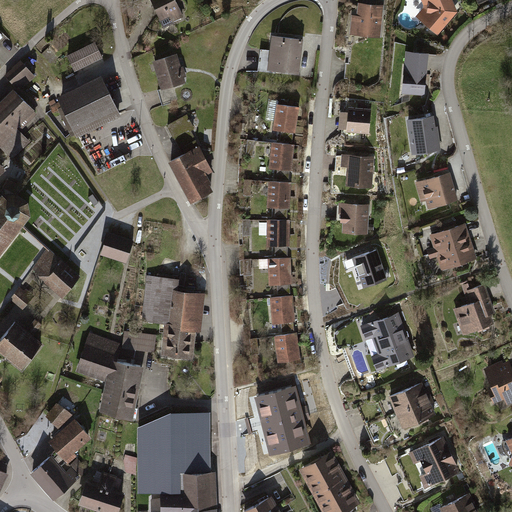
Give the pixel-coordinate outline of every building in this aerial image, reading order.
[(174,0),(150,0),(160,20),(169,15),(172,21),(182,16),(174,0)] [(381,3),(357,0),(355,14),(349,13),(347,34),(378,37),(381,3)] [(452,0),(420,0),(422,5),(414,16),(437,35),(457,11),(452,0)] [(301,37),(270,34),(266,70),(297,74),(301,37)] [(102,62),(93,42),(66,54),(75,74),(102,62)] [(173,51),(151,58),(160,89),(183,82),(173,51)] [(427,54),(403,51),(400,93),(423,95),(427,54)] [(34,76),(20,61),(6,74),(20,89),(34,76)] [(120,115),(101,73),(56,93),(76,136),(120,115)] [(12,88),(0,100),(0,148),(11,159),(28,141),(15,128),(33,109),(12,88)] [(298,107),(276,103),(272,130),(294,133),(298,107)] [(369,109),(346,107),(346,112),(338,111),(336,129),(346,130),(345,133),(367,135),(369,109)] [(186,116),(168,126),(183,154),(171,161),(193,201),(212,191),(203,174),(210,170),(188,129),(192,127),(186,116)] [(432,116),(405,120),(410,155),(438,150),(432,116)] [(293,145),(269,142),(266,168),(290,171),(293,145)] [(372,156),(339,154),(339,156),(334,155),(333,170),(345,171),(344,186),(370,188),(372,156)] [(26,170),(14,164),(4,184),(16,190),(26,170)] [(448,172),(413,182),(419,202),(424,201),(427,209),(456,201),(448,172)] [(289,182),(266,181),(265,207),(288,208),(289,182)] [(14,192),(4,194),(0,198),(0,249),(30,212),(27,199),(17,194),(14,192)] [(366,204),(337,203),(337,223),(340,223),(340,233),(365,233),(366,204)] [(287,219),(264,219),(264,246),(287,246),(287,219)] [(464,223),(428,235),(432,248),(425,250),(428,259),(435,257),(439,271),(476,259),(464,223)] [(132,240),(109,232),(102,252),(126,260),(132,240)] [(65,264),(47,249),(30,269),(60,296),(78,275),(65,264)] [(377,250),(353,258),(363,288),(388,280),(377,250)] [(289,257),(265,258),(266,285),(290,284),(289,257)] [(180,277),(144,274),(140,320),(165,323),(162,353),(193,356),(196,330),(201,331),(205,290),(179,288),(180,277)] [(484,284),(465,290),(469,304),(453,309),(461,334),(493,324),(489,314),(493,313),(484,284)] [(30,297),(18,287),(10,297),(22,307),(30,297)] [(291,295),(268,297),(270,323),(294,321),(291,295)] [(397,309),(357,325),(363,341),(370,338),(376,354),(370,356),(375,370),(415,355),(397,309)] [(40,339),(16,319),(0,338),(0,352),(17,366),(40,339)] [(121,341),(85,333),(76,372),(104,379),(96,409),(131,417),(144,358),(150,359),(156,335),(124,327),(121,341)] [(294,333),(272,337),(276,363),(298,360),(294,333)] [(501,359),(481,368),(491,390),(488,391),(493,403),(502,400),(505,405),(511,402),(511,370),(507,360),(502,362),(501,359)] [(420,381),(378,400),(385,416),(394,412),(401,429),(435,414),(420,381)] [(296,385),(254,396),(269,454),(311,443),(296,385)] [(56,400),(44,412),(56,426),(69,414),(56,400)] [(214,511),(211,469),(201,469),(205,417),(170,415),(168,428),(143,427),(137,494),(160,498),(158,511),(214,511)] [(73,417),(48,438),(65,459),(90,438),(73,417)] [(511,435),(503,440),(510,454),(506,465),(511,466),(511,435)] [(441,437),(407,452),(412,463),(419,460),(425,474),(418,477),(422,487),(457,472),(441,437)] [(329,451),(296,470),(320,511),(341,511),(359,502),(329,451)] [(51,454),(30,472),(53,498),(74,480),(51,454)] [(116,511),(123,494),(84,482),(77,503),(106,511),(116,511)] [(477,511),(468,493),(438,508),(439,511),(477,511)] [(278,511),(269,496),(240,511),(278,511)]
